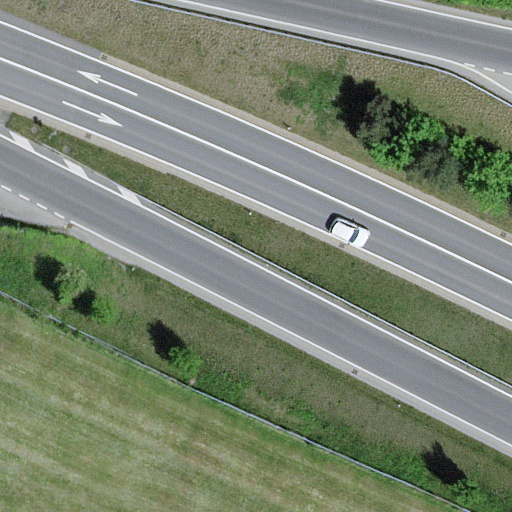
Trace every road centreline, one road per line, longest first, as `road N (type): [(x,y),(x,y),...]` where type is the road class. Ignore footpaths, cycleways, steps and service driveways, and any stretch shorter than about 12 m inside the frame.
road 1 (primary): [(0,158),(511,422)]
road 2 (primary): [(511,286),(226,149),(0,62)]
road 3 (primary): [(511,53),(280,0)]
